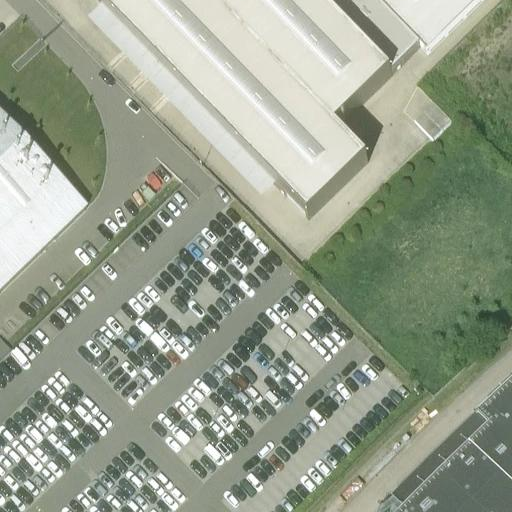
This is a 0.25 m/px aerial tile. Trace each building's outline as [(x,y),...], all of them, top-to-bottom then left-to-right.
[(92,0),(102,10),(276,187),(308,220),(367,162),(336,130),(420,48),(373,0),(92,0)] [(373,0),(420,48),(427,55),(482,0),(373,0)] [(276,187),(102,10),(88,24),(262,201),(276,187)] [(0,294),(86,211),(0,121),(0,294)] [(511,511),(511,396),(480,427),(479,426),(393,509),(396,511),(511,511)]
